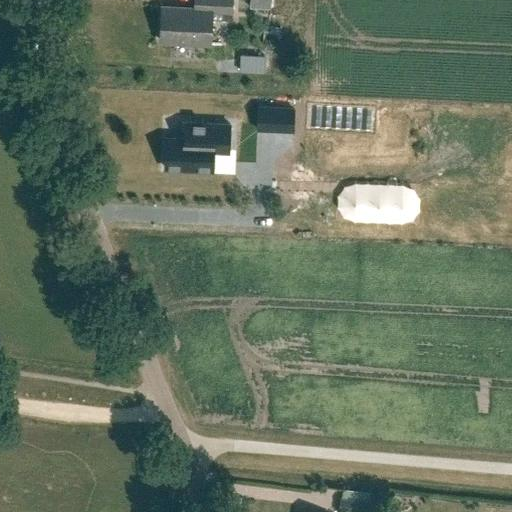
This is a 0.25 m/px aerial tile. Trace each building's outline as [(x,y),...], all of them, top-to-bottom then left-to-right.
[(162,7),(161,41),(211,43),(212,11),(232,12),(232,0),(196,0),(196,8),(162,7)] [(262,72),(263,56),(241,55),(240,71),(262,72)] [(257,129),(293,130),(294,108),(258,107),(257,129)] [(166,136),(165,168),(213,170),(214,150),(229,151),(230,123),(184,122),(184,137),(166,136)] [(378,511),(380,497),(369,496),(370,491),(343,488),(342,496),(341,496),(339,509),(365,511),(368,511),(373,511),(378,511)]
